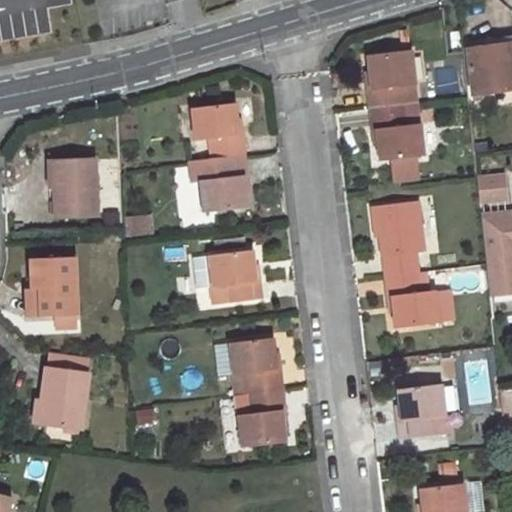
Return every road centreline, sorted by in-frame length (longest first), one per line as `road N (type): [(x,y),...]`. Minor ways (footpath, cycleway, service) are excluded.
road 1 (residential): [(296,21),(358,511)]
road 2 (unclassified): [(0,97),(145,66),(296,21)]
